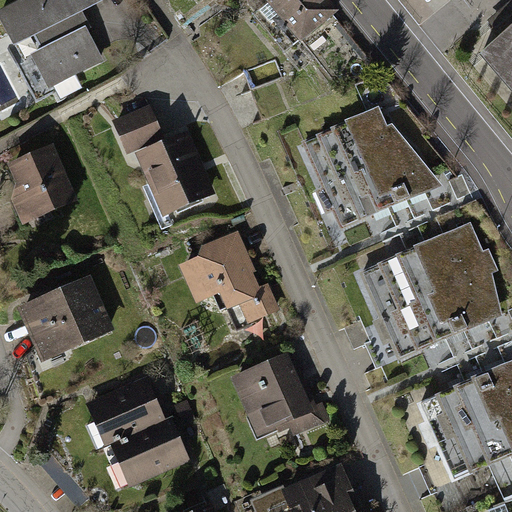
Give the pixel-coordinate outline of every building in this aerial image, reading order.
[(102,0),(32,0),(3,16),(45,92),(97,64),(71,17),(102,0)] [(322,0),(279,0),(269,9),(304,49),(339,18),(322,0)] [(511,33),(483,59),(511,92),(511,33)] [(280,64),(249,72),(254,87),(284,79),(280,64)] [(150,109),(112,126),(128,159),(165,141),(150,109)] [(380,114),(359,122),(403,203),(439,189),(380,114)] [(359,122),(339,131),(375,216),(403,203),(359,122)] [(339,131),(319,139),(353,225),(375,216),(339,131)] [(136,162),(163,219),(215,194),(189,138),(136,162)] [(319,139),(299,148),(331,234),(353,225),(319,139)] [(55,150),(12,169),(36,223),(79,204),(55,150)] [(474,224),(447,236),(481,329),(508,317),(474,224)] [(447,236),(420,248),(454,340),(481,329),(447,236)] [(237,237),(180,262),(199,304),(222,294),(229,310),(242,305),(250,324),(279,311),(269,288),(256,293),(248,274),(253,272),(237,237)] [(420,248),(393,260),(427,351),(454,340),(420,248)] [(393,260),(366,272),(401,362),(427,351),(393,260)] [(88,283),(21,311),(42,362),(110,335),(88,283)] [(288,358),(235,382),(260,438),(313,415),(288,358)] [(511,367),(489,377),(511,415),(511,367)] [(511,415),(489,377),(464,386),(511,474),(511,415)] [(88,404),(108,447),(162,423),(143,380),(88,404)] [(511,474),(464,386),(440,396),(493,504),(511,494),(511,474)] [(440,396),(415,406),(463,511),(478,511),(493,504),(440,396)] [(108,447),(128,490),(182,466),(162,423),(108,447)] [(355,511),(339,473),(297,491),(305,511),(355,511)] [(511,511),(511,502),(486,511),(511,511)]
